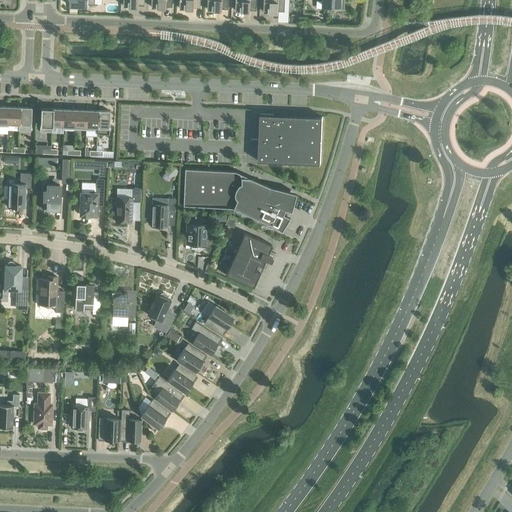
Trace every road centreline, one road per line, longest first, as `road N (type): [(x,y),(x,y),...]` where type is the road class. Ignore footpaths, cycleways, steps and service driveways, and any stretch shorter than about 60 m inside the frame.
road 1 (residential): [(47,19),(354,33),(374,24)]
road 2 (unclassified): [(360,98),(44,78)]
road 3 (primary): [(436,237),(357,404),(282,511)]
road 4 (primary): [(325,511),(391,414),(467,246)]
road 5 (residential): [(0,239),(137,262),(276,317)]
road 6 (residential): [(276,317),(339,174),(360,98)]
road 7 (residential): [(176,461),(0,454)]
road 8 (residential): [(176,461),(276,317)]
